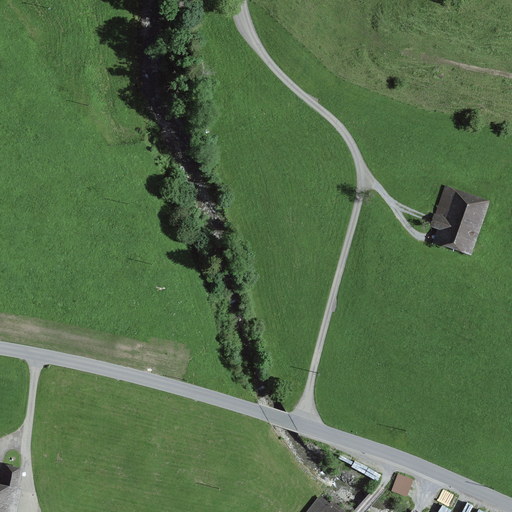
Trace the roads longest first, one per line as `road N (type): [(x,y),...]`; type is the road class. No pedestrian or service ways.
road 1 (tertiary): [(0,347),(302,424),(511,505)]
road 2 (track): [(240,0),(255,44),(344,132),(361,175),(302,424)]
